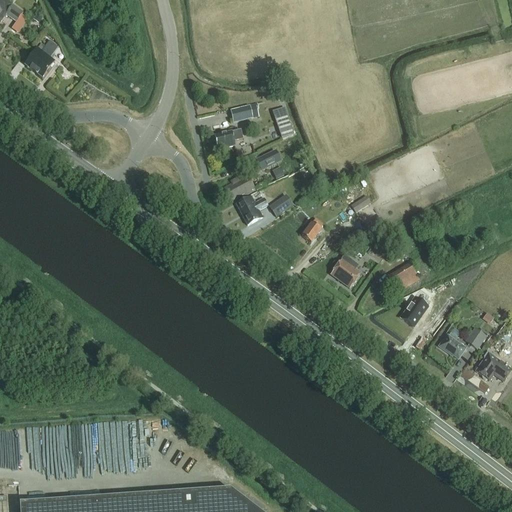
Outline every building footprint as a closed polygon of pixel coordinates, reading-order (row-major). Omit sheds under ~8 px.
[(0,4),(0,25),(7,16),(17,23),(23,15),(3,0),(0,4)] [(37,15),(33,20),(39,25),(43,19),(37,15)] [(50,59),(58,49),(50,43),(45,49),(41,46),(38,50),(37,50),(25,66),(42,79),(55,63),(50,59)] [(250,108),(231,113),(234,124),(254,119),(258,118),(257,111),(258,110),(257,104),(249,106),(250,108)] [(286,107),(273,111),(280,138),(293,135),(286,107)] [(233,142),(242,140),(240,131),(231,134),(231,133),(225,134),(225,135),(214,138),(217,151),(234,147),(233,142)] [(255,163),(260,173),(280,162),(275,153),(255,163)] [(279,170),(271,174),(275,182),(283,178),(279,170)] [(232,203),(255,192),(247,177),(238,181),(237,179),(230,183),(231,185),(224,189),(225,192),(222,193),(227,202),(230,201),(232,203)] [(356,214),(370,204),(366,197),(351,207),(356,214)] [(267,207),(263,200),(255,205),(251,198),(236,206),(247,227),(262,219),(258,212),(267,207)] [(280,209),(284,214),(292,209),(288,203),(280,209)] [(379,217),(364,226),(368,233),(383,224),(379,217)] [(319,230),(322,226),(315,220),(312,225),(312,224),(302,238),(310,245),(321,231),(319,230)] [(402,253),(390,261),(391,264),(404,256),(402,253)] [(358,267),(345,257),(331,276),(349,289),(359,275),(355,272),(358,267)] [(394,296),(419,282),(408,265),(384,279),(394,296)] [(399,321),(413,331),(428,309),(414,299),(399,321)] [(486,314),(483,319),(490,323),(493,319),(486,314)] [(436,334),(440,326),(429,320),(425,328),(436,334)] [(474,330),(466,343),(477,350),(486,338),(474,330)] [(446,353),(458,361),(466,350),(455,342),(457,339),(450,335),(448,338),(447,337),(443,343),(442,342),(438,348),(446,353)] [(493,376),(503,384),(511,371),(494,359),(495,358),(488,353),(484,358),(485,359),(475,373),(482,378),(482,380),(485,381),(487,381),(489,382),(493,376)] [(140,421),(140,446),(155,446),(155,421),(140,421)] [(99,424),(92,425),(93,441),(100,441),(99,424)] [(51,427),(24,428),(24,466),(40,466),(39,459),(52,459),(51,427)] [(142,511),(257,511),(230,491),(141,497),(142,511)] [(142,511),(141,497),(19,505),(19,511),(142,511)]
